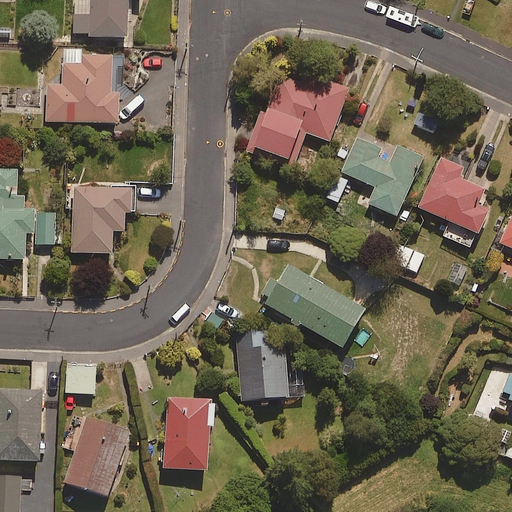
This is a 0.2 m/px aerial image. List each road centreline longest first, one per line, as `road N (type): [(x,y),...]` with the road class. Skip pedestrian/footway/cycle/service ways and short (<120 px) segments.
road 1 (residential): [(210,9),(204,235),(180,290),(157,313),(111,332),(0,328)]
road 2 (residential): [(511,82),(422,41),(312,8),(210,9)]
